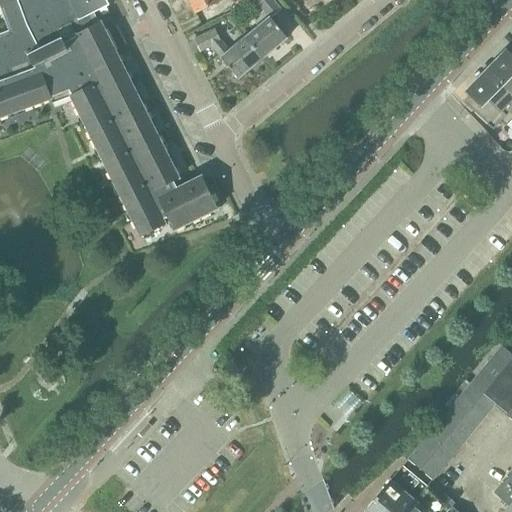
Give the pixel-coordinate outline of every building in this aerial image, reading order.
[(110,6),(107,0),(0,0),(0,7),(1,7),(10,31),(0,34),(0,118),(44,102),(53,97),(70,91),(72,94),(70,95),(142,237),(166,225),(167,226),(168,225),(166,219),(168,218),(174,230),(173,231),(218,209),(202,176),(178,188),(175,182),(180,179),(101,22),(99,23),(95,13),(110,6)] [(221,0),(189,0),(196,14),(222,1),(221,0)] [(246,36),(265,58),(288,39),(271,18),(281,10),(272,0),(256,0),(255,1),(263,12),(253,20),(258,26),(246,36)] [(265,58),(246,36),(230,50),(222,41),(216,29),(194,40),(200,52),(212,46),(239,79),(265,58)] [(511,56),(511,57),(507,52),(487,72),(511,96),(511,56)] [(507,126),(511,121),(511,96),(487,72),(468,92),(472,96),(466,103),(464,102),(464,103),(494,130),(502,122),(507,126)] [(470,384),(495,405),(511,418),(511,353),(502,345),(470,384)] [(485,418),(495,405),(470,384),(459,397),(485,418)] [(474,430),(485,418),(459,397),(449,409),(474,430)] [(464,442),(474,430),(449,409),(439,421),(464,442)] [(454,455),(464,442),(439,421),(429,434),(454,455)] [(444,467),(454,455),(429,434),(419,446),(444,467)] [(433,480),(444,467),(419,446),(408,459),(433,480)] [(365,511),(406,511),(428,486),(403,465),(365,511)] [(511,511),(511,474),(494,494),(509,507),(505,511),(511,511)] [(428,486),(406,511),(448,511),(453,507),(428,486)]
